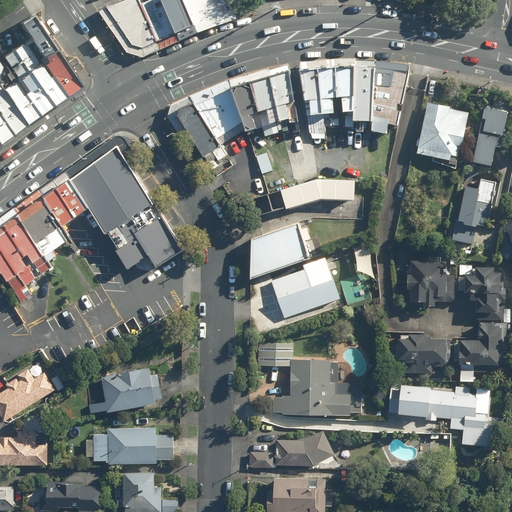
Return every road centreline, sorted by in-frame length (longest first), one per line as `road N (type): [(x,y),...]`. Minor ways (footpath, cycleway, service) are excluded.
road 1 (residential): [(129,100),(215,248),(215,511)]
road 2 (primary): [(494,56),(385,34),(288,36),(216,56),(129,100)]
road 3 (primary): [(129,100),(0,187)]
road 4 (secondary): [(129,100),(61,0)]
